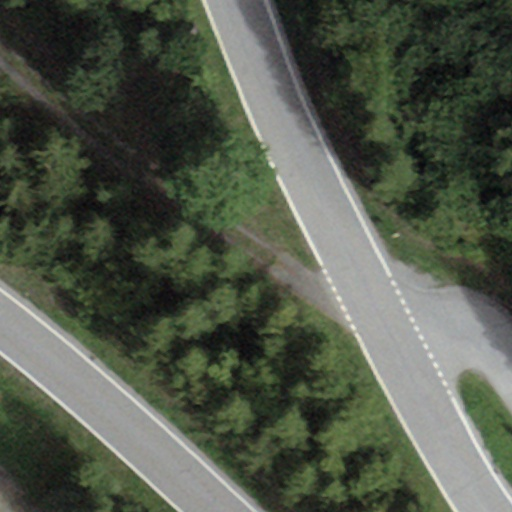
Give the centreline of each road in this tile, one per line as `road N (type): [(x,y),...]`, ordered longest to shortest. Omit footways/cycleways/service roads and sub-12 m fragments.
road 1 (tertiary): [(234,0),(381,325),(484,511)]
road 2 (track): [(381,325),(151,173),(0,46)]
road 3 (tertiary): [(216,511),(101,405),(0,326)]
road 4 (track): [(381,325),(467,330),(511,377)]
